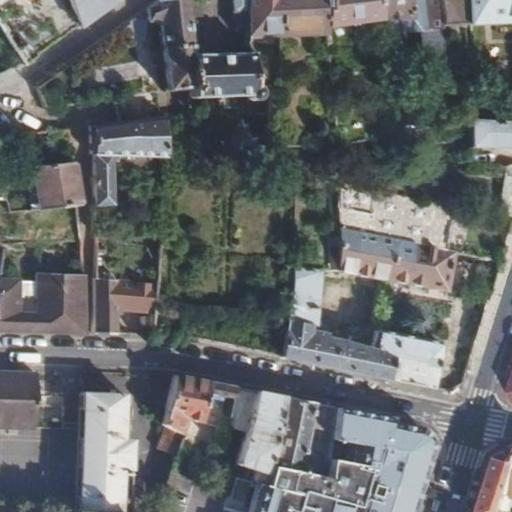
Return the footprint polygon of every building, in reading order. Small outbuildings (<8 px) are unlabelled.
[(64,0),(73,25),(106,0),(64,0)] [(154,0),(139,12),(140,23),(154,23),(157,92),(188,92),(188,100),(245,99),(248,101),(251,101),(254,99),(256,96),(256,93),(255,89),(250,54),(189,56),(186,0),(154,0)] [(247,24),(246,0),(234,0),(235,23),(247,24)] [(246,0),(247,24),(247,39),(279,38),(281,0),(246,0)] [(323,29),(321,0),(281,0),(279,38),(324,38),(323,29)] [(321,0),(323,29),(375,25),(374,18),(373,0),(321,0)] [(373,0),(374,18),(375,25),(375,32),(417,30),(418,61),(440,63),(439,22),(437,0),(373,0)] [(511,0),(437,0),(439,22),(440,26),(511,20),(511,0)] [(141,41),(140,23),(139,12),(96,42),(104,53),(141,41)] [(153,94),(111,99),(117,122),(156,117),(153,94)] [(464,143),(511,147),(511,120),(467,116),(464,143)] [(156,117),(117,122),(88,125),(87,155),(94,155),(92,206),(110,206),(113,158),(162,160),(161,117),(156,117)] [(311,149),(299,148),(298,185),(309,185),(311,149)] [(432,154),(406,152),(407,182),(432,183),(432,154)] [(70,162),(29,167),(34,210),(75,206),(70,162)] [(495,215),(511,218),(511,217),(511,168),(503,167),(495,215)] [(338,187),(336,233),(417,247),(424,204),(338,187)] [(417,247),(336,233),(340,273),(445,293),(453,253),(417,247)] [(323,276),(294,270),(275,356),(429,390),(439,346),(375,331),(371,351),(310,337),(323,276)] [(110,274),(91,271),(92,333),(116,334),(117,316),(152,316),(153,294),(149,294),(149,285),(133,284),(133,292),(116,292),(117,280),(110,280),(110,274)] [(16,280),(0,279),(0,330),(34,332),(81,333),(80,276),(37,274),(36,300),(16,299),(16,280)] [(0,429),(33,430),(33,372),(0,370),(0,429)] [(232,398),(235,388),(173,376),(162,424),(180,440),(199,444),(203,426),(198,425),(205,392),(232,398)] [(268,465),(283,397),(260,393),(235,388),(232,398),(224,425),(242,430),(232,462),(250,470),(248,479),(264,484),(268,465)] [(122,395),(78,393),(73,511),(125,511),(128,441),(119,441),(122,395)] [(283,397),(268,465),(320,474),(336,408),(308,403),(283,397)] [(387,419),(336,408),(320,474),(324,475),(322,485),(370,496),(386,421),(387,419)] [(420,430),(386,421),(370,496),(322,485),(324,475),(320,474),(268,465),(264,484),(248,479),(228,474),(222,496),(220,506),(236,511),(409,511),(420,479),(429,449),(420,430)] [(511,511),(511,457),(502,460),(493,490),(486,511),(511,511)]
